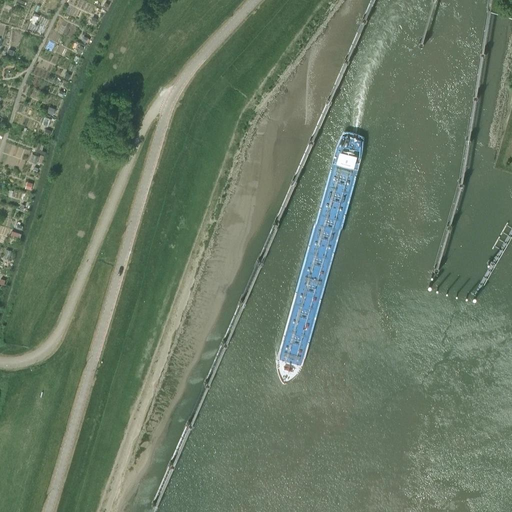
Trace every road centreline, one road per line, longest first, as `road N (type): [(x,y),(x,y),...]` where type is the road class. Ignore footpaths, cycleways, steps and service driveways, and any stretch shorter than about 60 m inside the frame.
road 1 (unclassified): [(48,511),(168,105)]
road 2 (unclassified): [(0,361),(18,362),(53,341),(137,140),(149,117),(168,105)]
road 3 (unclassified): [(168,105),(254,0)]
